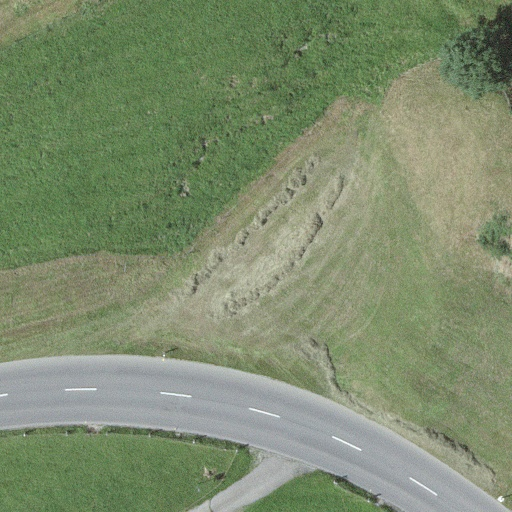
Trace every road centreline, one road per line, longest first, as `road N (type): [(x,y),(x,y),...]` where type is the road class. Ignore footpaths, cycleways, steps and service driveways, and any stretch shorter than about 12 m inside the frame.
road 1 (tertiary): [(461,511),(362,450),(243,405),(114,388),(0,397)]
road 2 (track): [(305,424),(260,484),(214,511)]
